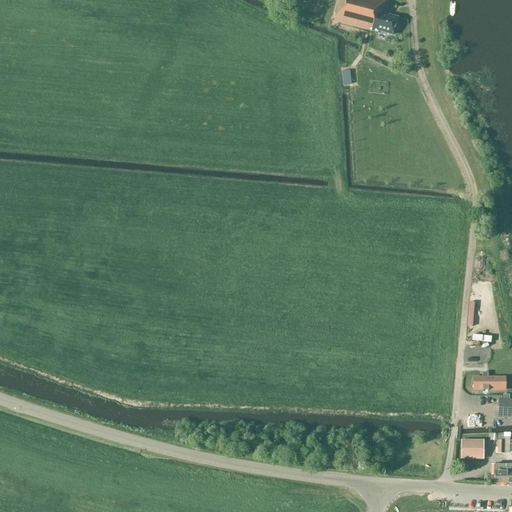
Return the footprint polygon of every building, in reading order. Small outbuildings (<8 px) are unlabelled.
[(385,1),(384,1),(380,0),(339,0),(334,21),(377,32),(377,31),(393,35),(397,18),(382,14),(385,1)] [(501,379),(509,379),(509,370),(501,370),(501,379)] [(499,390),(499,378),(495,378),(474,378),(474,390),(482,390),(482,392),(482,390),(487,390),(487,392),(488,392),(488,390),(499,390)] [(511,399),(498,399),(497,418),(511,418),(511,399)] [(510,434),(498,434),(498,435),(491,435),(491,441),(498,441),(498,448),(496,448),(496,454),(510,454),(510,434)] [(483,459),(483,441),(461,441),(461,459),(483,459)] [(494,476),(494,484),(511,484),(511,465),(491,465),(490,476),(494,476)]
